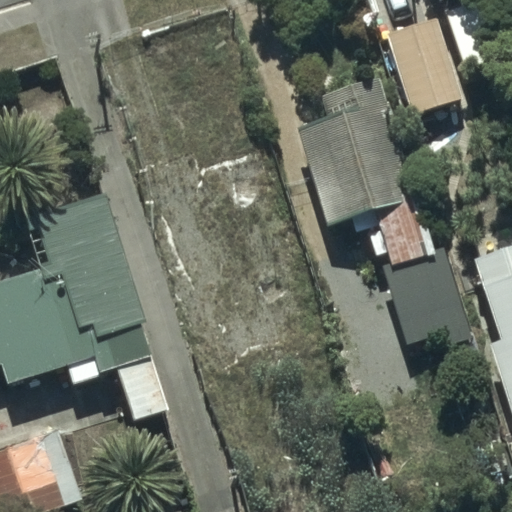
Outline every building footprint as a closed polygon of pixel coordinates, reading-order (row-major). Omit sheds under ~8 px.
[(437,25),(386,42),(412,123),(463,106),(437,25)] [(385,84),(323,102),(328,119),(298,127),(329,235),(358,227),(361,239),(381,233),(393,274),(437,262),(385,84)] [(274,158),(181,186),(229,341),(267,330),(275,356),(330,339),(274,158)] [(106,194),(27,218),(44,270),(0,284),(0,367),(4,367),(16,404),(120,371),(136,420),(173,408),(106,194)] [(511,256),(477,267),(503,347),(492,350),(511,412),(511,256)] [(0,511),(71,511),(78,510),(56,442),(0,460),(0,511)] [(305,511),(300,496),(253,511),(305,511)]
